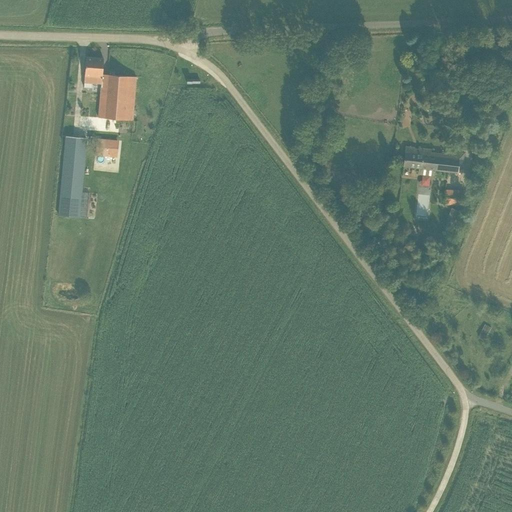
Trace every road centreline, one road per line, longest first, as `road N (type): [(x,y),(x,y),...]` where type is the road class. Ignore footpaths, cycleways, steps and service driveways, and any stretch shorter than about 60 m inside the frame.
road 1 (unclassified): [(464,401),(228,85),(200,60)]
road 2 (unclassified): [(511,19),(208,32),(172,47)]
road 3 (unclassified): [(172,47),(0,34)]
